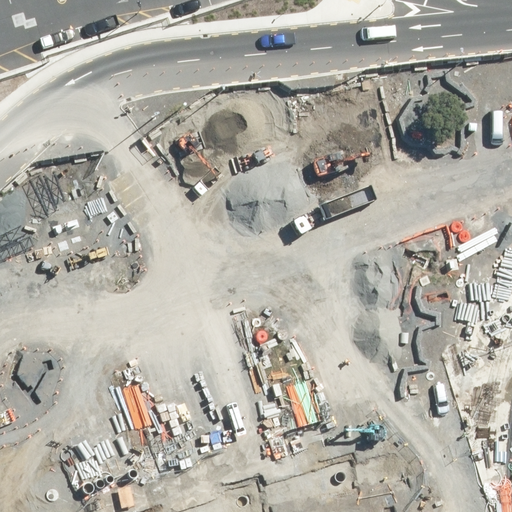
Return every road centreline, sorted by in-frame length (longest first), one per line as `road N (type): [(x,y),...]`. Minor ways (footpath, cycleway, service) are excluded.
road 1 (unclassified): [(511,17),(129,73),(72,97),(0,159)]
road 2 (tertiary): [(511,302),(498,357),(511,461)]
road 3 (unknown): [(120,194),(53,222),(15,252)]
